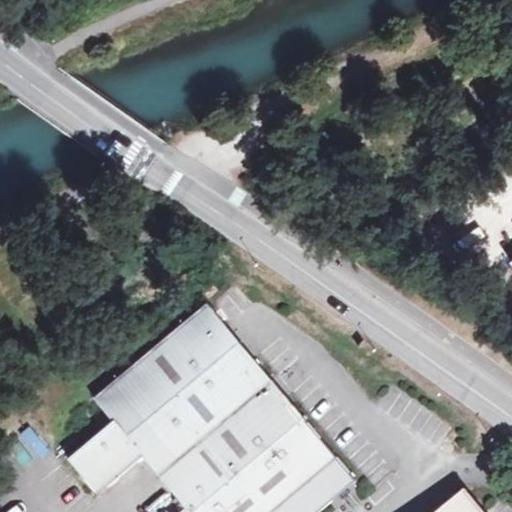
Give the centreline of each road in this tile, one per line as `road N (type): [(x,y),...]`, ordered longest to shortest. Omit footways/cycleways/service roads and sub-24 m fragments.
road 1 (tertiary): [(0,59),(511,414)]
road 2 (track): [(190,192),(219,147),(511,7)]
